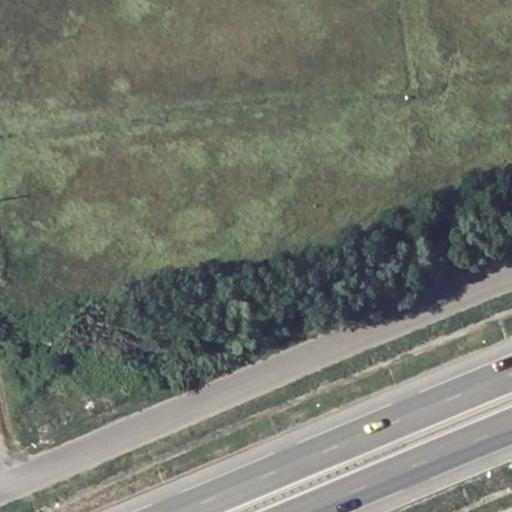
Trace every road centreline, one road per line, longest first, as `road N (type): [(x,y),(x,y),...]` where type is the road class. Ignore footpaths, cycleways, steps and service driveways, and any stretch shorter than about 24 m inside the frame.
road 1 (tertiary): [(511,276),(0,488)]
road 2 (trunk): [(511,378),(191,511)]
road 3 (trunk): [(312,511),(511,432)]
